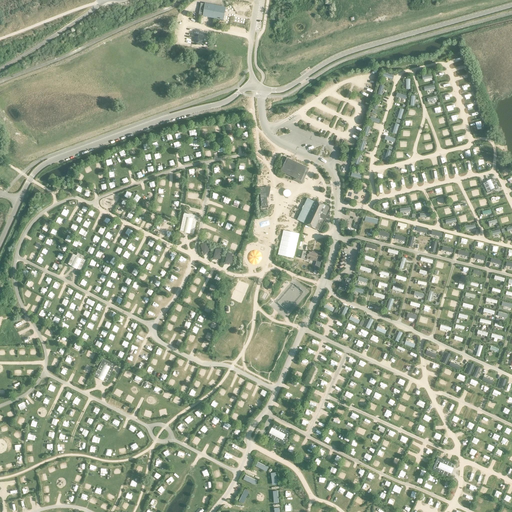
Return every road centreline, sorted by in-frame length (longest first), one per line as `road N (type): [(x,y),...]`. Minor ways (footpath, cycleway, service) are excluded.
road 1 (tertiary): [(0,242),(43,164),(220,104),(250,82)]
road 2 (tertiary): [(250,82),(283,89),(348,52),(511,6)]
road 3 (track): [(0,69),(103,0)]
